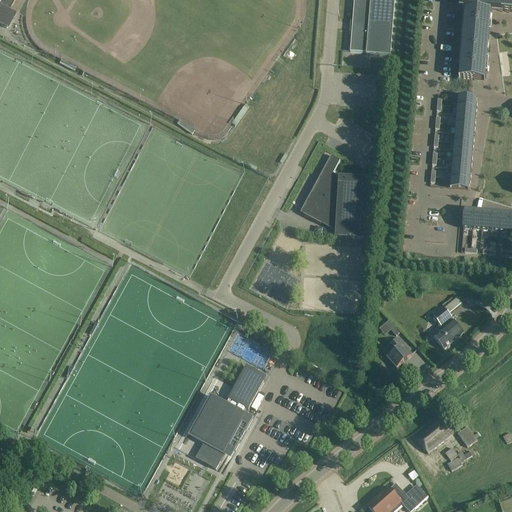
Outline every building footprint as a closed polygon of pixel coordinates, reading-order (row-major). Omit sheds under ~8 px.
[(0,0),(0,25),(6,29),(13,14),(9,12),(14,0),(0,0)] [(354,0),(350,53),(366,54),(366,55),(391,57),(395,0),(354,0)] [(488,46),(491,12),(511,13),(511,0),(461,0),(461,9),(465,9),(459,79),(486,81),(486,73),(483,73),(484,60),(487,60),(488,52),(485,52),(485,46),(488,46)] [(74,72),(76,68),(61,59),(59,63),(74,72)] [(476,108),(477,100),(458,99),(457,106),(476,108)] [(457,106),(457,115),(476,117),(476,108),(457,106)] [(248,110),(245,107),(232,125),(236,127),(248,110)] [(457,115),(456,124),(475,126),(476,117),(457,115)] [(192,135),(194,132),(179,122),(177,125),(192,135)] [(456,124),(455,133),(474,135),(475,126),(456,124)] [(455,133),(454,142),(473,144),(474,135),(455,133)] [(454,142),(453,151),(473,153),(473,144),(454,142)] [(453,151),(453,160),(472,162),(473,153),(453,151)] [(340,162),(331,157),(302,211),(307,213),(305,216),(304,216),(321,225),(320,224),(322,221),(336,229),(335,236),(370,238),(373,180),(339,178),(333,175),(340,162)] [(453,160),(452,169),(471,171),(472,162),(453,160)] [(452,169),(451,178),(470,180),(471,171),(452,169)] [(451,178),(450,189),(469,191),(470,180),(451,178)] [(475,211),(465,211),(463,230),(473,230),(475,211)] [(473,230),(482,231),(483,212),(475,211),(473,230)] [(482,231),(491,232),(492,213),(483,212),(482,231)] [(491,232),(500,233),(501,214),(492,213),(491,232)] [(500,233),(509,233),(510,214),(501,214),(500,233)] [(389,287),(379,286),(377,297),(387,298),(389,287)] [(449,314),(462,305),(457,299),(444,308),(449,314)] [(464,334),(444,311),(434,319),(440,325),(442,332),(433,339),(444,351),(464,334)] [(389,322),(379,330),(385,337),(391,332),(396,338),(400,335),(389,322)] [(413,356),(399,340),(389,348),(393,354),(387,359),(397,370),(413,356)] [(196,460),(216,471),(228,449),(236,452),(253,421),(246,417),(267,379),(246,368),(226,405),(218,401),(196,440),(204,444),(196,460)] [(454,435),(441,419),(416,439),(422,447),(428,455),(454,435)] [(474,437),(467,428),(457,435),(467,449),(477,442),(475,439),(480,436),(478,433),(474,437)] [(457,455),(452,449),(445,455),(449,461),(457,455)] [(460,459),(458,460),(458,459),(447,465),(451,473),(462,466),(461,465),(464,462),(472,457),(470,453),(460,459)] [(390,490),(388,488),(367,507),(371,511),(391,511),(401,504),(408,511),(413,511),(419,507),(412,499),(411,500),(412,500),(410,501),(395,485),(395,486),(390,490)]
